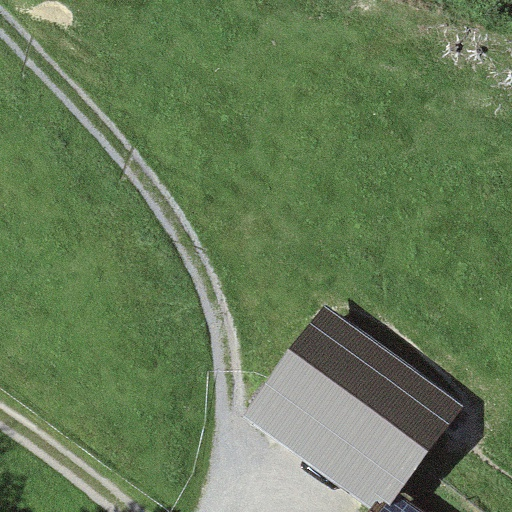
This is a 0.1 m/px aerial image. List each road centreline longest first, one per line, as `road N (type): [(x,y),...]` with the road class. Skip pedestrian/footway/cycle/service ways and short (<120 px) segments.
road 1 (track): [(0,13),(83,108),(211,292),(232,416),(203,511)]
road 2 (track): [(0,416),(68,461),(116,511)]
